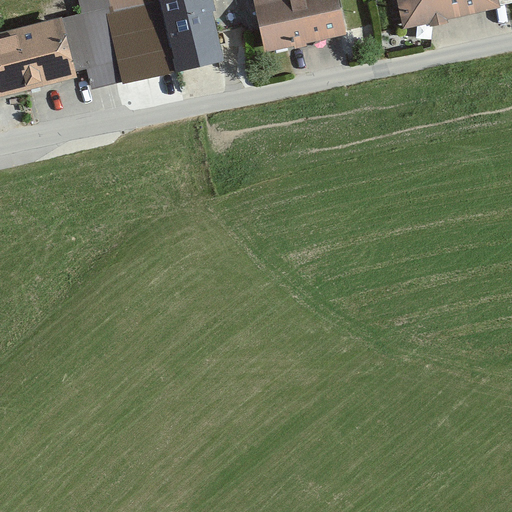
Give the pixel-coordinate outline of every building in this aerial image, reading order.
[(80,0),(83,12),(71,14),(84,74),(87,89),(123,81),(120,66),(172,55),(160,0),(80,0)] [(213,0),(160,0),(172,55),(175,69),(226,58),(213,0)] [(337,0),(255,0),(264,45),(344,29),(337,0)] [(497,0),(396,0),(403,27),(499,5),(497,0)] [(71,14),(0,29),(0,92),(84,74),(71,14)]
